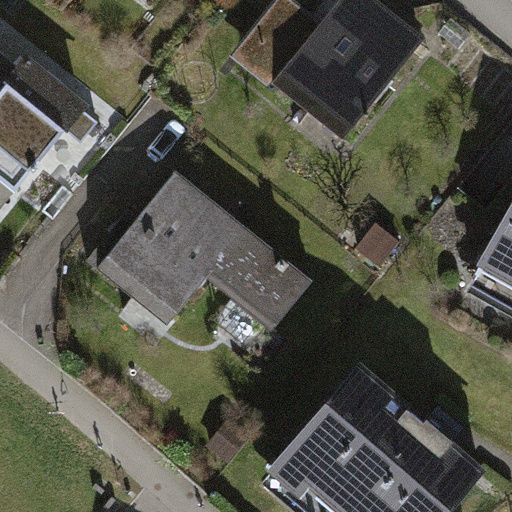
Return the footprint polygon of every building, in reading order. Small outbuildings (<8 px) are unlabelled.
[(422,40),(371,0),(344,0),(279,84),(345,136),(422,40)] [(17,60),(0,46),(0,173),(19,188),(89,101),(27,47),(17,60)] [(304,280),(173,170),(98,259),(167,317),(203,275),(265,326),(304,280)] [(511,210),(475,276),(511,296),(511,210)] [(377,223),(356,252),(380,271),(402,242),(377,223)] [(438,511),(482,462),(351,350),(258,459),(319,511),(438,511)] [(255,435),(230,416),(205,448),(228,466),(255,435)]
